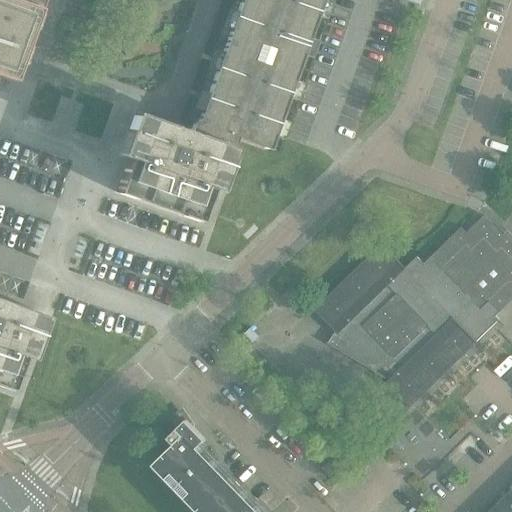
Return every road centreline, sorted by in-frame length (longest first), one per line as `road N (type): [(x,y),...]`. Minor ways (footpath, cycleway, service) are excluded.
road 1 (residential): [(164,354),(404,118),(448,0)]
road 2 (residential): [(6,511),(164,354)]
road 3 (residential): [(164,354),(312,511)]
